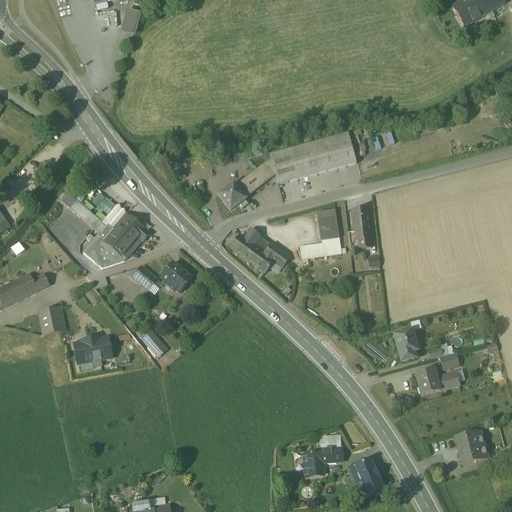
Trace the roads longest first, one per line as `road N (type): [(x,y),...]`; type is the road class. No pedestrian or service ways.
road 1 (primary): [(201,247),(353,392),(428,511)]
road 2 (unclassified): [(511,151),(227,225),(201,247)]
road 3 (primary): [(62,85),(119,163),(201,247)]
